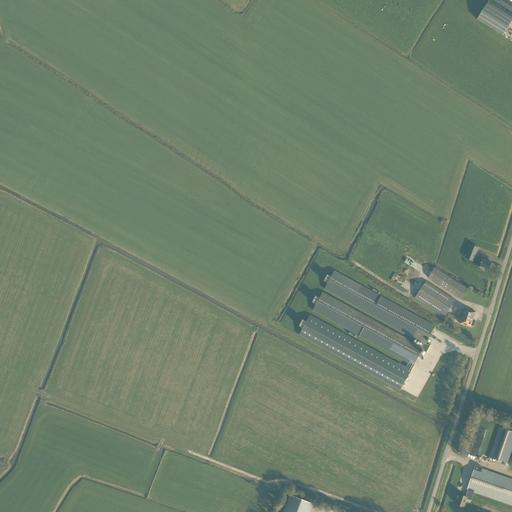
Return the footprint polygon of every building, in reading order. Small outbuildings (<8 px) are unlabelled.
[(511,0),(491,0),(511,12),(511,0)] [(511,20),(511,17),(488,3),(477,20),(503,36),(511,20)] [(475,257),(479,247),(471,244),(467,253),(475,257)] [(491,263),(482,259),(481,261),(479,260),(477,266),(479,268),(480,266),(489,270),(491,263)] [(462,300),(468,289),(434,268),(428,278),(462,300)] [(299,335),(400,391),(422,351),(426,353),(431,345),(426,343),(435,327),(361,286),(334,271),(332,276),(328,274),(324,281),(328,283),(324,289),(351,304),(424,344),(422,347),(349,307),(323,293),(320,298),(316,296),(312,302),(316,304),(313,311),(339,326),(410,365),(407,369),(310,316),(306,322),(303,320),(299,327),(303,329),(299,335)] [(396,274),(392,280),(401,286),(405,280),(396,274)] [(444,317),(456,301),(426,281),(415,298),(444,317)] [(467,310),(463,309),(460,319),(461,320),(460,324),(470,327),(471,325),(474,326),(475,321),(473,320),(476,312),(467,310)] [(506,463),(511,447),(511,432),(499,428),(489,457),(482,455),(480,460),(487,463),(489,457),(506,463)] [(511,479),(482,469),(483,468),(475,465),(467,490),(468,490),(473,492),(511,505),(511,479)] [(473,492),(468,490),(465,497),(460,495),(457,505),(464,507),(466,499),(471,500),(473,492)] [(310,511),(314,504),(290,495),(283,511),(310,511)]
